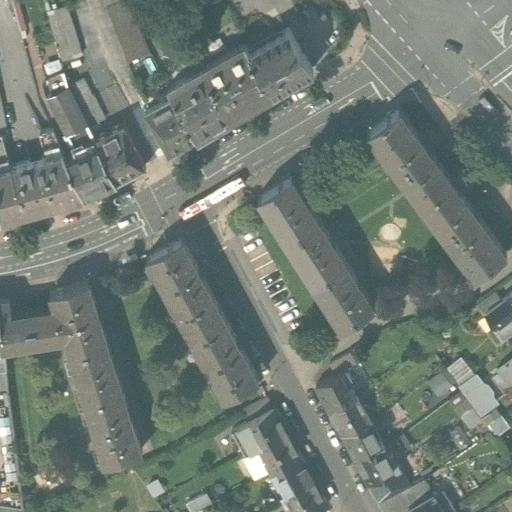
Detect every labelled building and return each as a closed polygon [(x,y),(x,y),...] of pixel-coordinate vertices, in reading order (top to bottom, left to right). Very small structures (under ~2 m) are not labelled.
[(105,6),(127,62),(149,54),(127,0),(100,0),(103,7),(105,6)] [(65,6),(46,12),(61,62),(80,56),(65,6)] [(288,26),(247,49),(271,90),(312,68),(288,26)] [(229,114),(271,90),(247,49),(244,42),(202,67),(229,114)] [(167,87),(172,95),(196,137),(231,118),(229,114),(202,67),(189,44),(174,52),(188,75),(167,87)] [(47,95),(67,133),(71,131),(86,123),(68,85),(62,66),(43,74),(48,94),(47,95)] [(82,78),(68,85),(86,123),(88,126),(104,118),(92,95),(91,95),(82,78)] [(168,153),(196,137),(172,95),(144,111),(168,153)] [(398,108),(366,132),(474,277),(506,253),(398,108)] [(97,144),(94,137),(88,126),(86,123),(71,131),(81,151),(97,144)] [(94,137),(97,144),(116,180),(144,166),(122,123),(94,137)] [(46,149),(48,155),(62,151),(50,129),(39,132),(43,147),(46,149)] [(0,167),(10,165),(1,133),(0,133),(0,167)] [(81,151),(65,158),(83,195),(116,180),(97,144),(81,151)] [(10,165),(0,167),(0,216),(0,218),(43,207),(83,195),(65,158),(62,151),(48,155),(10,165)] [(291,175),(257,196),(340,327),(374,305),(291,175)] [(181,238),(147,256),(223,396),(257,378),(181,238)] [(53,301),(64,336),(103,462),(141,450),(87,280),(50,292),(53,301)] [(511,329),(511,289),(500,298),(498,300),(499,302),(484,312),(493,324),(490,326),(499,339),(511,329)] [(481,314),(484,312),(499,302),(498,300),(500,298),(494,290),(474,304),(481,314)] [(2,346),(64,336),(53,301),(10,308),(8,297),(0,297),(0,329),(1,340),(2,346)] [(436,334),(427,341),(434,350),(443,344),(436,334)] [(351,349),(337,356),(342,367),(356,360),(351,349)] [(472,375),(458,355),(444,366),(455,381),(458,385),(472,375)] [(511,356),(511,355),(495,368),(498,371),(491,377),(501,389),(503,387),(511,397),(511,356)] [(455,381),(444,366),(425,380),(436,395),(455,381)] [(315,385),(328,410),(355,395),(351,387),(354,385),(345,368),(315,385)] [(486,393),(472,375),(458,385),(460,388),(472,404),(480,414),(496,402),(489,391),(486,393)] [(472,404),(460,388),(445,398),(458,415),(472,404)] [(328,410),(342,434),(371,418),(363,402),(360,404),(355,395),(328,410)] [(241,411),(247,422),(273,407),(267,396),(241,411)] [(231,430),(245,454),(286,432),(273,407),(247,422),(231,430)] [(380,434),(371,418),(342,434),(355,459),(382,445),(377,435),(380,434)] [(457,425),(448,432),(459,448),(468,441),(457,425)] [(255,481),(270,473),(299,457),(286,432),(245,454),(241,456),(255,481)] [(386,453),(382,445),(355,459),(368,484),(398,467),(389,451),(386,453)] [(511,462),(511,457),(508,452),(499,459),(505,468),(511,462)] [(281,488),(285,496),(312,481),(299,457),(270,473),(278,489),(281,488)] [(398,467),(368,484),(378,502),(409,486),(398,467)] [(163,491),(156,478),(146,484),(154,496),(163,491)] [(315,511),(326,506),(312,481),(285,496),(290,505),(286,507),(289,511),(315,511)] [(410,485),(409,486),(378,502),(384,511),(401,511),(406,510),(420,502),(410,485)] [(406,510),(407,511),(446,511),(453,508),(441,489),(420,502),(406,510)] [(194,511),(211,504),(206,494),(186,504),(189,511),(194,511)]
